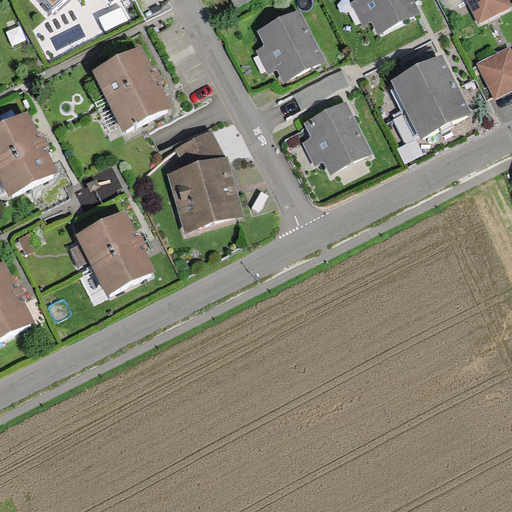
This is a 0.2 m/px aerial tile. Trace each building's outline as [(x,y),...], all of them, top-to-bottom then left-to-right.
[(67,0),(111,0),(114,4),(121,0),(41,0),(54,13),(67,0)] [(413,0),(357,0),(351,3),(365,30),(373,26),(378,38),(422,16),(413,0)] [(467,0),(478,23),(511,6),(508,0),(467,0)] [(121,8),(99,19),(106,33),(128,22),(121,8)] [(300,11),(258,32),(265,47),(257,51),(270,76),(277,73),(283,85),(326,64),(300,11)] [(94,75),(109,106),(158,81),(142,51),(94,75)] [(511,54),(510,51),(479,66),(496,100),(511,92),(511,54)] [(408,115),(457,90),(441,59),(392,84),(408,115)] [(173,109),(158,81),(109,106),(125,135),(173,109)] [(471,118),(457,90),(408,115),(422,142),(471,118)] [(347,103),(304,124),(312,139),(303,143),(315,168),(323,164),(330,180),(374,158),(347,103)] [(0,131),(0,170),(46,148),(30,116),(0,131)] [(178,149),(188,171),(227,160),(209,130),(178,149)] [(60,176),(46,148),(0,170),(0,181),(10,201),(60,176)] [(171,176),(187,233),(243,218),(227,160),(188,171),(171,176)] [(77,240),(92,270),(142,246),(127,215),(77,240)] [(32,234),(20,240),(27,254),(39,248),(32,234)] [(155,274),(142,246),(92,270),(107,299),(155,274)] [(0,268),(0,306),(20,296),(5,266),(0,268)] [(0,342),(35,325),(20,296),(0,306),(0,342)]
